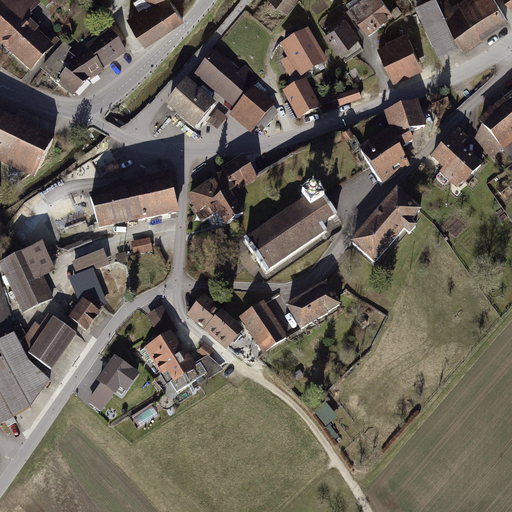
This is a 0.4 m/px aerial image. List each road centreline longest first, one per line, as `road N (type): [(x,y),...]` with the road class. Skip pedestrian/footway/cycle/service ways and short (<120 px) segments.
road 1 (residential): [(511,70),(432,141),(315,278),(294,286),(180,286)]
road 2 (residential): [(190,149),(298,136),(410,97),(506,47)]
road 3 (residential): [(180,286),(119,314),(0,489)]
road 4 (track): [(232,358),(312,423),(369,511)]
road 5 (residential): [(115,134),(140,121),(248,0)]
road 6 (tertiary): [(208,0),(89,110)]
road 7 (residential): [(190,149),(180,286)]
